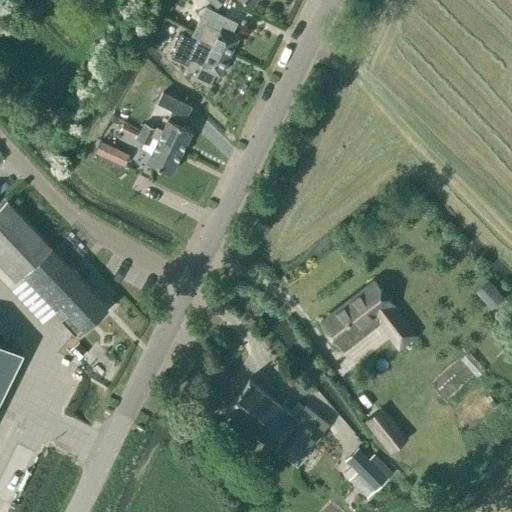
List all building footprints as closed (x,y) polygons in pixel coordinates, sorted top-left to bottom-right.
[(206,0),(216,9),(224,0),(206,0)] [(190,35),(198,38),(197,41),(229,56),(238,38),(230,34),(236,23),(204,7),(190,35)] [(220,75),(229,56),(197,41),(197,42),(182,34),(170,57),(188,66),(191,59),(202,64),(201,66),(220,75)] [(129,122),(128,124),(141,130),(144,123),(131,117),(129,122)] [(149,126),(144,123),(141,130),(140,131),(181,151),(192,130),(168,118),(162,131),(150,125),(149,126)] [(171,173),(181,151),(140,131),(137,139),(142,141),(140,145),(152,151),(147,161),(171,173)] [(94,151),(123,165),(129,153),(100,139),(94,151)] [(7,200),(0,206),(0,264),(16,281),(24,273),(56,308),(61,304),(64,306),(56,314),(75,335),(106,305),(7,200)] [(476,289),(492,307),(503,297),(487,279),(476,289)] [(374,316),(398,348),(415,335),(374,281),(321,321),(338,343),(374,316)] [(245,346),(262,363),(275,350),(258,333),(245,346)] [(0,395),(21,352),(0,341),(0,395)] [(225,408),(296,465),(328,424),(305,406),(297,416),(249,378),(225,408)] [(408,438),(383,406),(364,421),(389,452),(408,438)] [(374,491),(387,478),(357,448),(344,460),(374,491)]
